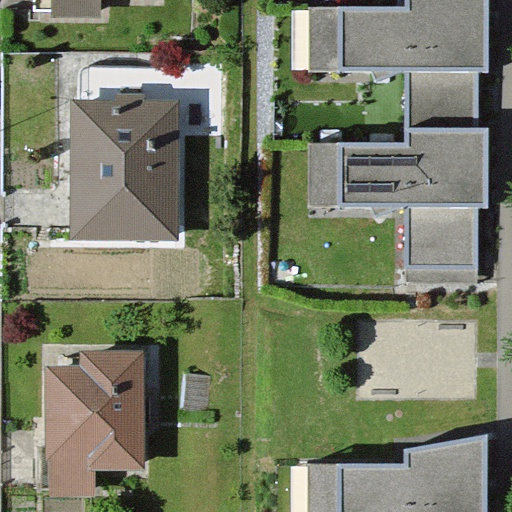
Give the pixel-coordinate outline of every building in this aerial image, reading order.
[(148,0),(52,0),(52,25),(107,27),(107,0),(148,1),(148,0)] [(489,0),(416,0),(416,20),(316,17),(314,85),(417,89),(486,89),(499,91),(502,2),(489,0)] [(486,89),(417,89),(413,139),(486,139),(486,89)] [(185,112),(83,112),(84,251),(186,250),(185,112)] [(497,140),(486,139),(413,139),(413,152),(312,152),(312,222),(404,223),(403,298),(484,298),(485,220),(497,216),(497,140)] [(476,318),(357,318),(357,399),(476,400),(476,318)] [(152,367),(85,366),(85,387),(52,386),(49,511),(101,511),(102,483),(150,484),(152,367)] [(420,484),(317,483),(316,511),(498,511),(499,462),(420,461),(420,484)]
